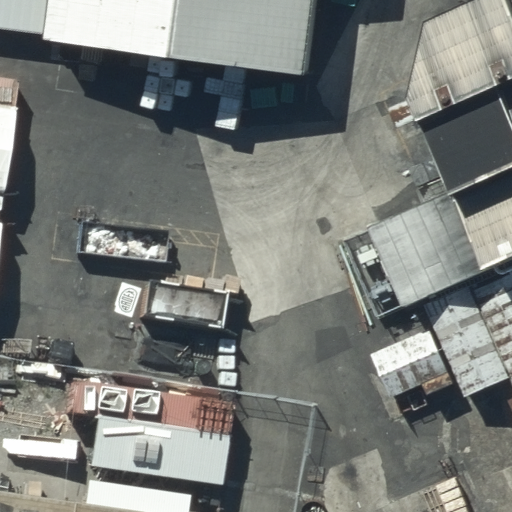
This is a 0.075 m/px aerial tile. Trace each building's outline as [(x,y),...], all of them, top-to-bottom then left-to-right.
[(49,0),(44,40),(308,76),(319,0),(49,0)] [(511,0),(490,0),(437,23),(422,100),(500,278),(511,272),(511,0)] [(0,173),(13,73),(0,71),(0,173)] [(511,273),(428,312),(470,403),(511,384),(511,273)] [(0,511),(93,511),(0,498),(0,511)]
